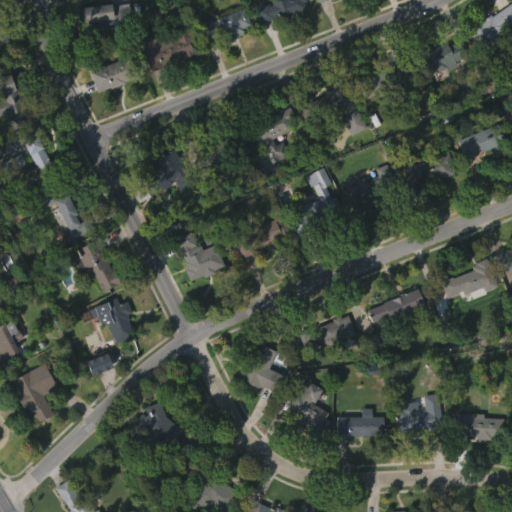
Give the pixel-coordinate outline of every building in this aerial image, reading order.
[(1,17),(3,33),(7,32),(9,45),(0,46),(0,0),(3,16),(1,17)] [(108,0),(64,0),(71,16),(108,0)] [(303,0),(306,8),(293,12),(294,15),(279,21),(277,14),(274,15),(275,17),(262,22),(257,7),(269,3),(270,5),(273,3),(272,0),(303,0)] [(356,4),(329,12),(325,0),(306,6),(315,36),(362,22),(356,4)] [(365,0),(372,18),(418,1),(417,0),(365,0)] [(112,2),(113,4),(130,2),(133,20),(107,23),(109,40),(90,42),(88,20),(84,21),(82,5),(112,2)] [(511,20),(505,25),(506,27),(494,36),(498,41),(486,49),(478,38),(476,39),(468,29),(491,13),(493,15),(511,2),(511,20)] [(237,34),(232,36),(234,39),(222,44),(219,35),(200,42),(194,25),(249,4),(255,22),(240,28),(242,32),(237,34)] [(257,60),(304,43),(298,26),(283,31),(282,26),(265,32),(267,38),(252,44),(257,60)] [(188,29),(195,46),(193,47),(196,53),(184,58),(183,56),(152,70),(140,43),(169,31),(172,39),(176,38),(174,34),(188,29)] [(77,44),(80,60),(88,59),(90,73),(111,70),(109,59),(120,57),(119,49),(126,48),(125,37),(77,44)] [(459,39),(467,55),(456,61),(458,64),(449,69),(448,67),(438,73),(435,68),(425,74),(414,54),(429,45),(431,49),(447,41),(449,45),(459,39)] [(483,83),(494,77),(489,69),(511,55),(511,49),(506,39),(470,60),(483,83)] [(196,60),(202,75),(217,70),(220,78),(241,70),(239,63),(247,60),(240,43),(196,60)] [(115,86),(98,91),(90,71),(129,54),(138,75),(115,86)] [(402,61),(410,77),(374,96),(366,98),(356,79),(368,73),(369,75),(392,63),(393,65),(402,61)] [(149,108),(191,88),(179,63),(137,82),(149,108)] [(0,75),(11,72),(16,87),(18,86),(31,122),(11,129),(6,114),(0,115),(0,75)] [(423,82),(415,86),(426,110),(459,95),(450,75),(425,86),(423,82)] [(339,83),(341,86),(345,84),(367,127),(352,135),(338,108),(310,122),(301,106),(326,94),(325,92),(331,88),(330,86),(339,83)] [(127,115),(119,94),(86,107),(94,128),(127,115)] [(399,117),(400,100),(380,99),(380,116),(399,117)] [(273,138),(276,144),(285,140),(291,152),(282,156),(283,158),(272,163),(263,143),(258,146),(248,126),(290,105),(296,117),(292,119),(296,127),(273,138)] [(0,111),(0,160),(22,153),(7,109),(0,111)] [(362,162),(339,118),(309,134),(317,150),(332,142),(347,170),(362,162)] [(499,123),(509,150),(497,155),(493,146),(465,156),(458,139),(499,123)] [(241,152),(203,170),(195,154),(205,149),(204,146),(213,141),(212,138),(230,129),(241,152)] [(58,175),(39,184),(34,174),(40,171),(23,137),(36,131),(58,175)] [(267,199),(280,193),(271,172),(294,161),(286,143),(244,162),(255,185),(260,182),(267,199)] [(174,147),(183,165),(186,164),(196,182),(180,190),(174,178),(170,180),(172,184),(139,202),(132,188),(151,178),(149,175),(151,170),(156,167),(152,160),(168,152),(167,151),(174,147)] [(412,151),(416,161),(434,155),(435,158),(446,153),(454,173),(439,179),(438,177),(426,182),(424,177),(410,183),(400,156),(412,151)] [(23,168),(5,177),(4,174),(0,176),(0,166),(1,166),(0,163),(16,155),(23,168)] [(488,181),(491,190),(502,186),(492,160),(453,174),(459,192),(488,181)] [(330,183),(325,186),(333,202),(337,199),(343,210),(329,217),(330,219),(301,234),(300,232),(294,235),(287,221),(294,217),(290,210),(310,200),(311,202),(317,199),(304,176),(322,167),(330,183)] [(48,202),(32,168),(18,174),(34,208),(48,202)] [(390,170),(394,180),(391,182),(394,189),(380,195),(381,198),(377,199),(378,203),(367,207),(365,204),(352,209),(344,189),(357,183),(356,180),(369,175),(371,178),(390,170)] [(200,202),(222,190),(214,176),(192,188),(200,202)] [(71,183),(79,198),(76,200),(91,229),(73,239),(66,225),(61,228),(52,210),(58,207),(55,202),(49,206),(43,196),(52,191),(53,193),(71,183)] [(185,222),(171,185),(138,197),(149,226),(138,230),(138,229),(133,231),(134,234),(173,219),(175,225),(185,222)] [(450,209),(443,187),(399,200),(404,220),(432,212),(433,214),(450,209)] [(371,203),(373,211),(363,214),(363,216),(346,222),(349,233),(389,221),(382,199),(371,203)] [(275,218),(276,221),(279,220),(286,237),(242,257),(235,239),(242,236),(240,232),(246,230),(245,227),(262,220),(263,223),(275,218)] [(51,238),(69,274),(85,267),(63,221),(40,231),(44,241),(51,238)] [(191,230),(198,245),(200,244),(200,242),(206,239),(210,247),(215,244),(224,263),(214,268),(216,272),(205,277),(203,275),(191,281),(185,268),(187,268),(184,261),(185,260),(175,238),(191,230)] [(102,250),(112,270),(115,268),(122,282),(102,293),(92,273),(80,279),(71,260),(73,258),(69,251),(96,238),(102,250)] [(511,270),(508,272),(501,253),(511,248),(511,270)] [(280,273),(272,252),(247,262),(250,270),(229,278),(234,291),(280,273)] [(486,257),(498,286),(493,288),(494,290),(489,292),(488,290),(485,291),(483,287),(465,294),(463,290),(458,291),(459,293),(447,297),(441,281),(473,269),(472,265),(477,263),(476,262),(486,257)] [(170,273),(188,316),(221,302),(212,279),(196,286),(187,266),(170,273)] [(69,285),(81,312),(90,309),(97,326),(113,319),(94,274),(69,285)] [(511,285),(511,283),(495,288),(501,306),(511,302),(511,285)] [(418,288),(424,304),(390,317),(389,315),(373,321),(368,309),(400,295),(400,294),(418,288)] [(489,319),(482,294),(468,298),(470,305),(436,316),(442,334),(489,319)] [(117,297),(119,303),(127,300),(131,312),(128,313),(136,336),(116,343),(108,323),(102,325),(95,306),(117,297)] [(348,314),(356,333),(327,346),(324,339),(302,348),(296,333),(315,325),(316,328),(333,320),(332,318),(340,314),(341,317),(348,314)] [(0,320),(2,324),(12,318),(27,345),(0,359),(0,320)] [(363,342),(367,357),(420,341),(415,325),(363,342)] [(115,338),(113,333),(99,337),(105,359),(128,353),(124,336),(115,338)] [(277,350),(269,368),(285,375),(277,392),(259,384),(258,387),(241,379),(255,348),(261,352),(264,345),(277,350)] [(351,369),(344,350),(294,368),(300,383),(319,375),(321,380),(351,369)] [(0,399),(17,391),(12,381),(20,377),(6,352),(0,355),(0,399)] [(98,372),(92,375),(86,360),(107,352),(113,366),(98,372)] [(45,399),(54,414),(37,423),(31,413),(29,414),(25,406),(23,408),(16,394),(18,393),(11,380),(44,362),(57,387),(43,395),(45,399)] [(368,390),(379,385),(372,368),(361,373),(368,390)] [(239,415),(266,426),(273,407),(264,403),(271,385),(254,379),(239,415)] [(320,389),(311,404),(326,413),(322,419),(327,420),(325,428),(318,426),(315,431),(293,419),(294,416),(284,410),(294,394),(298,396),(307,381),(320,389)] [(82,395),(86,410),(108,403),(104,388),(82,395)] [(8,413),(27,459),(48,450),(39,428),(52,423),(42,399),(8,413)] [(417,402),(418,410),(430,409),(430,413),(441,412),(443,428),(397,434),(394,409),(400,408),(400,404),(417,402)] [(177,427),(187,435),(204,435),(204,449),(189,450),(181,462),(144,431),(150,423),(145,408),(158,404),(163,415),(177,427)] [(369,408),(370,416),(381,415),(381,434),(346,435),(345,432),(335,433),(335,416),(357,416),(357,409),(369,408)] [(484,413),(484,417),(499,417),(498,440),(477,439),(477,436),(470,436),(470,431),(457,430),(458,413),(484,413)] [(317,423),(303,417),(297,431),(291,428),(282,448),(315,464),(324,446),(310,440),(317,423)] [(392,466),(434,463),(433,445),(413,446),(412,437),(390,439),(392,466)] [(332,451),(333,470),(379,469),(379,451),(368,451),(368,443),(357,443),(357,451),(332,451)] [(452,448),(452,462),(464,462),(464,473),(495,474),(495,453),(479,452),(479,449),(452,448)] [(207,465),(240,495),(224,511),(216,511),(210,507),(206,511),(183,489),(207,465)] [(68,479),(77,493),(81,490),(94,511),(98,508),(100,511),(69,511),(71,510),(55,488),(68,479)] [(259,504),(260,503),(275,511),(277,507),(287,511),(243,511),(250,499),(259,504)]
